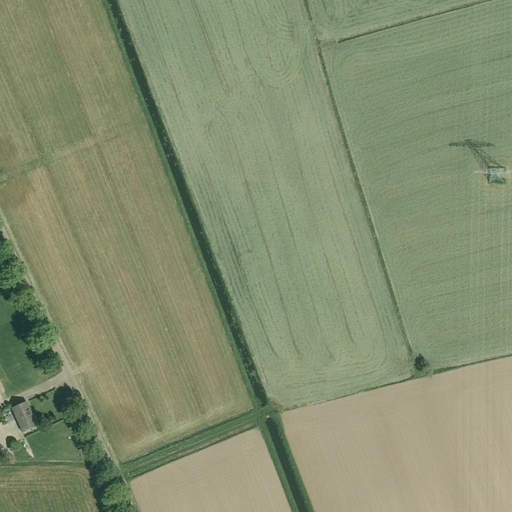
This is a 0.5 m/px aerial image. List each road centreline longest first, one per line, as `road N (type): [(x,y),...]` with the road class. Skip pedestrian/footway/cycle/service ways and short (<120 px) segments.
road 1 (unclassified): [(132,511),(0,227)]
road 2 (track): [(267,411),(115,475)]
